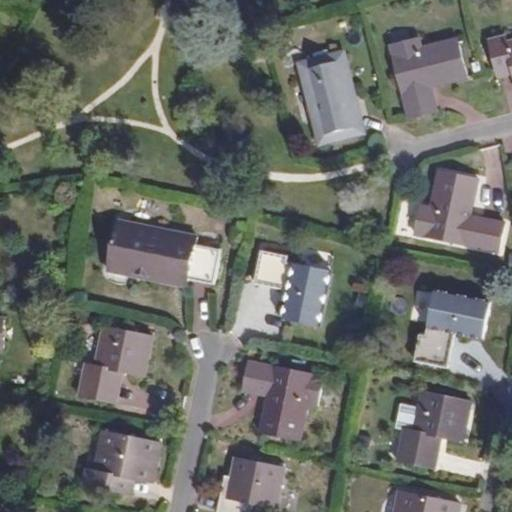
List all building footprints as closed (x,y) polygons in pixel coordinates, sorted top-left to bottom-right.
[(426,88),(432,87),(466,78),(456,39),(420,48),(417,38),(389,44),(408,117),(437,110),(434,96),(428,98),(426,88)] [(502,38),(487,42),(494,70),(510,66),(511,76),(511,42),(504,45),(502,38)] [(340,54),(301,62),(320,139),(358,130),(340,54)] [(434,96),(432,87),(426,88),(428,98),(434,96)] [(465,219),(467,213),(474,178),(436,170),(428,205),(419,204),(412,232),(494,250),(501,220),(477,215),(476,222),(465,219)] [(477,215),(467,213),(465,219),(476,222),(477,215)] [(137,267),(191,278),(191,276),(215,281),(222,247),(197,242),(198,235),(120,217),(110,267),(136,274),(137,267)] [(290,254),(264,248),(257,281),(293,289),(287,317),(323,324),(333,271),(289,261),(290,254)] [(189,285),(191,278),(137,267),(136,274),(189,285)] [(490,302),(437,291),(426,335),(421,334),(415,360),(448,368),(456,332),(482,338),(490,302)] [(151,335),(104,325),(96,364),(87,363),(81,393),(115,401),(121,370),(142,374),(151,335)] [(271,390),(269,396),(262,432),(301,440),(308,405),(320,407),(326,377),(252,361),(246,391),(260,394),(262,388),(271,390)] [(260,394),(269,396),(271,390),(262,388),(260,394)] [(414,433),(405,431),(400,461),(434,468),(440,439),(461,443),(469,402),(422,392),(418,412),(414,433)] [(402,431),(405,431),(414,433),(418,412),(407,410),(407,406),(403,406),(400,408),(396,432),(399,434),(401,434),(402,431)] [(159,440),(112,431),(104,471),(97,469),(94,485),(122,490),(125,476),(151,481),(159,440)] [(285,467),(237,456),(233,477),(226,476),(219,510),(225,511),(254,511),(256,503),(277,507),(285,467)] [(456,511),(458,504),(412,494),(408,511),(456,511)]
